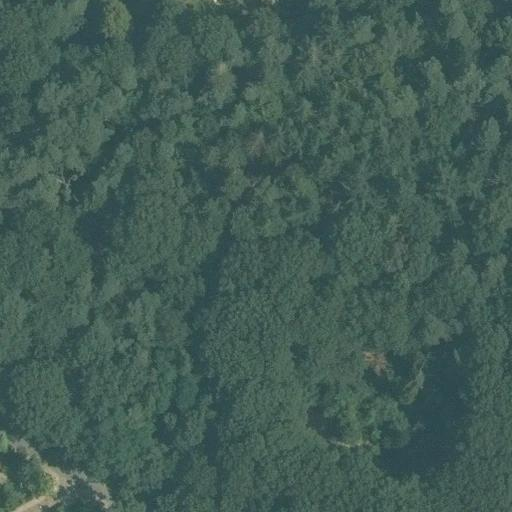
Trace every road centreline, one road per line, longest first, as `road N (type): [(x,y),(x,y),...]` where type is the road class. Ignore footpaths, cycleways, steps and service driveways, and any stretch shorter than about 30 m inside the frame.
road 1 (unclassified): [(0,78),(479,0)]
road 2 (track): [(117,274),(511,264)]
